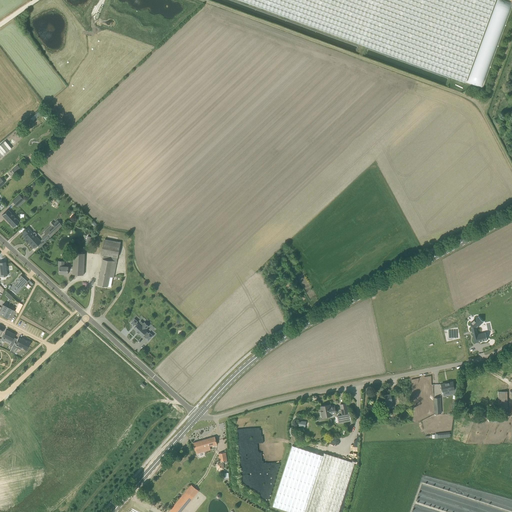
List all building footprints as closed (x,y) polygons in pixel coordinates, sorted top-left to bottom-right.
[(239,0),(466,83),(495,0),(239,0)] [(508,18),(511,4),(511,2),(504,0),(498,0),(495,10),(501,12),(500,14),(505,15),(505,17),(508,18)] [(5,141),(0,144),(0,157),(11,148),(5,141)] [(23,199),(19,195),(12,201),(16,205),(23,199)] [(13,228),(19,222),(8,210),(2,215),(13,228)] [(33,233),(30,230),(29,232),(26,229),(22,233),(25,235),(23,237),(34,248),(40,241),(35,236),(36,235),(36,234),(35,232),(33,232),(33,233)] [(109,277),(113,277),(114,278),(117,261),(118,257),(121,242),(104,239),(101,254),(103,255),(98,285),(107,287),(109,277)] [(84,254),(83,254),(77,254),(74,253),(73,269),(68,269),(68,267),(64,267),(65,261),(59,261),(59,266),(60,266),(59,274),(68,274),(68,272),(73,272),(73,274),(83,275),(84,254)] [(26,283),(23,280),(24,278),(21,275),(11,286),(15,289),(13,291),(16,294),(26,283)] [(8,307),(3,316),(8,319),(9,317),(12,318),(16,311),(8,307)] [(487,340),(486,340),(485,335),(478,337),(477,334),(476,329),(483,322),(478,316),(470,323),(474,343),(487,340)] [(144,322),(140,327),(136,323),(137,322),(134,319),(131,323),(134,326),(135,324),(137,326),(134,329),(137,332),(139,334),(139,333),(142,336),(147,331),(146,329),(148,326),(144,322)] [(6,330),(0,340),(4,342),(5,341),(10,344),(15,335),(6,330)] [(14,342),(11,348),(16,350),(17,348),(20,349),(21,347),(26,350),(30,342),(22,338),(22,339),(18,338),(16,343),(14,342)] [(450,351),(451,358),(462,356),(460,348),(450,351)] [(454,389),(453,381),(441,384),(443,392),(454,389)] [(507,408),(507,396),(507,391),(498,391),(499,408),(501,408),(501,410),(507,410),(507,408)] [(393,407),(391,394),(384,395),(385,397),(382,398),(382,399),(382,403),(384,403),(385,408),(393,407)] [(348,414),(347,413),(348,413),(346,403),(345,403),(340,404),(342,414),(343,414),(343,415),(337,416),(338,423),(350,420),(349,414),(348,414)] [(320,406),(321,411),(321,412),(320,412),(321,417),(322,417),(332,415),(332,414),(336,413),(334,406),(330,406),(330,404),(320,406)] [(391,415),(397,414),(405,412),(404,405),(395,407),(396,409),(390,410),(391,415)] [(217,444),(216,439),(215,436),(193,443),(195,451),(203,448),(204,452),(211,450),(210,446),(217,444)] [(292,511),(305,511),(323,456),(293,446),(273,506),(292,511)] [(227,460),(226,452),(218,454),(219,461),(220,461),(221,463),(227,462),(227,460)] [(338,511),(355,463),(338,457),(324,453),(323,456),(305,511),(338,511)] [(169,511),(170,511),(181,511),(199,491),(191,485),(186,491),(185,491),(169,511)]
